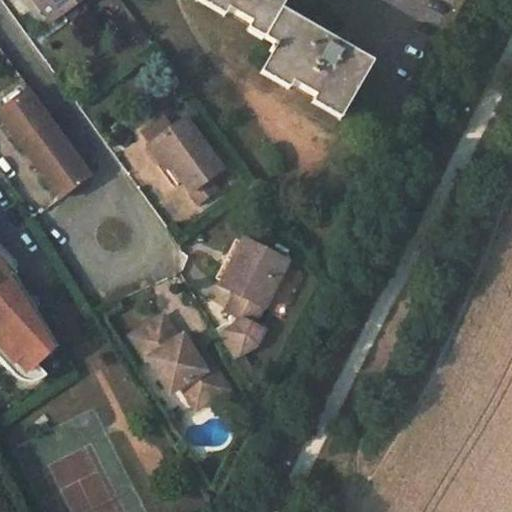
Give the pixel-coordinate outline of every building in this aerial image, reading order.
[(47,0),(35,0),(46,15),(54,10),(47,0)] [(47,0),(54,10),(68,0),(47,0)] [(199,0),(197,4),(278,49),(264,76),(343,122),(372,67),(332,45),(283,18),(292,0),(199,0)] [(29,87),(0,107),(0,112),(63,198),(93,175),(29,87)] [(200,173),(213,164),(175,112),(162,121),(154,110),(130,127),(139,139),(135,141),(155,166),(161,161),(180,187),(179,188),(186,198),(207,183),(200,173)] [(280,260),(240,238),(215,285),(229,293),(220,310),(233,317),(229,324),(212,329),(229,360),(247,345),(255,330),(246,324),(280,260)] [(0,351),(14,366),(23,358),(32,368),(58,345),(0,253),(0,351)] [(226,386),(199,345),(192,350),(186,341),(181,333),(173,338),(157,313),(127,332),(143,356),(145,355),(167,389),(179,381),(195,406),(226,386)] [(196,335),(186,341),(192,350),(199,345),(202,343),(196,335)]
